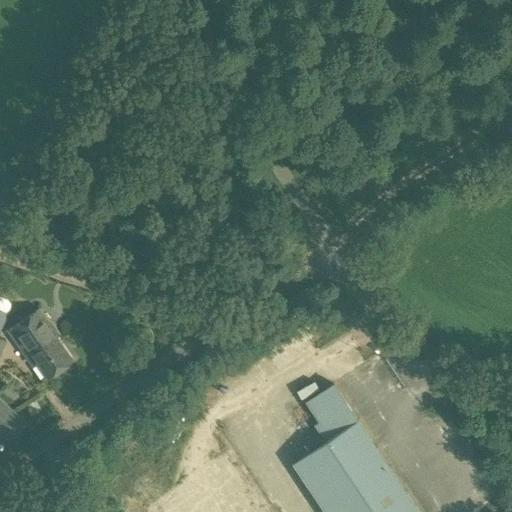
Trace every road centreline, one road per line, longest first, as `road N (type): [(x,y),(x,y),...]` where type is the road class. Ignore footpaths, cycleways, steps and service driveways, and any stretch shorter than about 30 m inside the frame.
road 1 (residential): [(323,245),(167,0)]
road 2 (residential): [(224,321),(0,469)]
road 3 (unknown): [(0,226),(104,0)]
road 4 (residential): [(511,390),(405,348),(323,245)]
road 5 (residential): [(224,321),(0,251)]
road 6 (track): [(323,245),(511,120)]
road 7 (residential): [(124,511),(247,425)]
road 8 (residential): [(247,425),(354,350)]
road 9 (residential): [(224,321),(323,245)]
